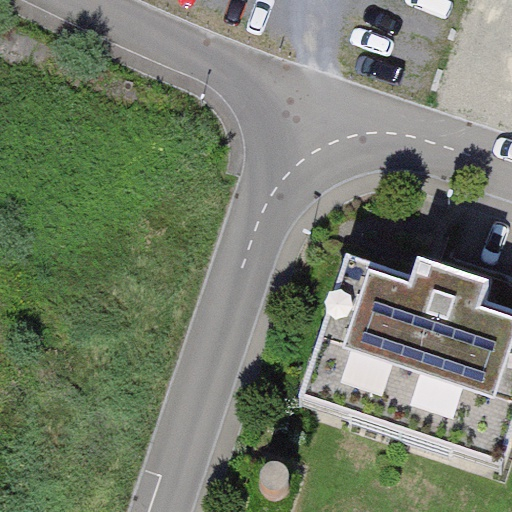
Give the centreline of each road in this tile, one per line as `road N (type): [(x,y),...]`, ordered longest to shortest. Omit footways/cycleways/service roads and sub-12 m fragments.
road 1 (residential): [(167,511),(255,233),(277,189),(337,139),(397,133)]
road 2 (residential): [(81,0),(200,57),(397,133)]
road 3 (unclassified): [(397,133),(511,173)]
